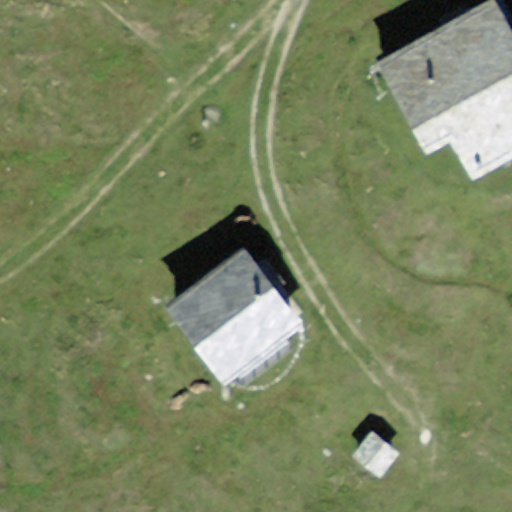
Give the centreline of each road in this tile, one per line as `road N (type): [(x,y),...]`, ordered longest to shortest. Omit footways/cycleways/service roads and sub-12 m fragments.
road 1 (track): [(281,0),(257,85),(260,170),(298,264),(421,410),(430,473),(398,511)]
road 2 (track): [(0,266),(56,220),(268,0)]
